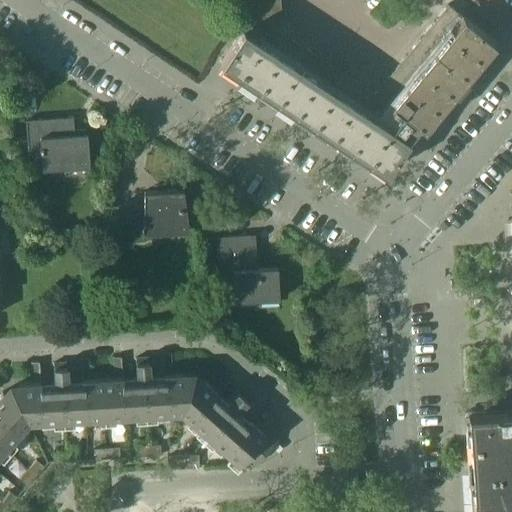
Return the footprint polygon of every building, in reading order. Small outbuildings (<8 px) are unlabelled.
[(280,14),(279,0),(239,0),(241,29),(219,63),(220,63),(384,171),(383,172),(385,173),(408,138),(411,140),(422,127),(423,127),(424,126),(423,126),(492,43),(494,42),(462,15),(461,15),(447,4),(445,6),(373,93),(271,26),(279,15),(280,14)] [(25,119),(28,170),(88,166),(85,128),(73,129),(72,116),(25,119)] [(142,233),(187,229),(182,190),(164,191),(164,185),(157,185),(157,191),(143,192),(142,207),(137,207),(137,216),(125,216),(128,240),(141,239),(142,233)] [(246,235),(216,237),(219,292),(233,291),(233,302),(278,300),(276,267),(248,268),(246,235)] [(170,373),(169,353),(161,353),(163,374),(170,373)] [(180,413),(191,379),(184,377),(184,373),(170,373),(163,374),(163,379),(149,380),(147,356),(135,357),(136,381),(122,382),(122,377),(114,377),(101,378),(104,418),(180,413)] [(122,377),(120,356),(113,356),(114,377),(122,377)] [(88,379),(87,358),(79,358),(80,379),(88,379)] [(101,378),(88,379),(80,379),(81,384),(67,385),(65,361),(52,362),(54,386),(40,387),(39,382),(32,382),(18,383),(19,387),(12,390),(28,423),(104,418),(101,378)] [(39,382),(38,361),(31,361),(32,382),(39,382)] [(217,393),(231,377),(225,372),(211,388),(217,393)] [(234,414),(250,397),(240,388),(224,406),(214,397),(217,393),(211,388),(201,379),(199,382),(191,379),(180,413),(238,463),(245,456),(268,430),(251,416),(245,424),(234,414)] [(0,454),(28,423),(12,390),(5,394),(2,391),(0,393),(0,454)] [(506,410),(485,411),(485,410),(464,412),(470,511),(511,511),(511,406),(506,407),(506,410)] [(255,464),(277,439),(268,430),(245,456),(255,464)] [(276,443),(272,447),(276,451),(280,447),(276,443)] [(159,444),(147,445),(147,455),(160,454),(159,444)] [(135,456),(147,455),(147,445),(134,446),(135,456)] [(118,447),(106,448),(106,458),(119,457),(118,447)] [(106,448),(93,448),(94,459),(106,458),(106,448)] [(77,449),(65,450),(65,460),(78,459),(77,449)] [(53,461),(65,460),(65,450),(52,451),(53,461)] [(190,454),(182,455),(183,467),(191,467),(190,454)] [(198,454),(190,454),(191,467),(198,467),(198,454)] [(174,455),(166,455),(167,468),(175,468),(174,455)] [(182,455),(174,455),(175,468),(183,467),(182,455)] [(35,459),(27,469),(35,475),(43,466),(35,459)] [(35,475),(27,469),(19,478),(26,485),(35,475)] [(8,490),(0,499),(0,500),(7,507),(16,497),(8,490)]
